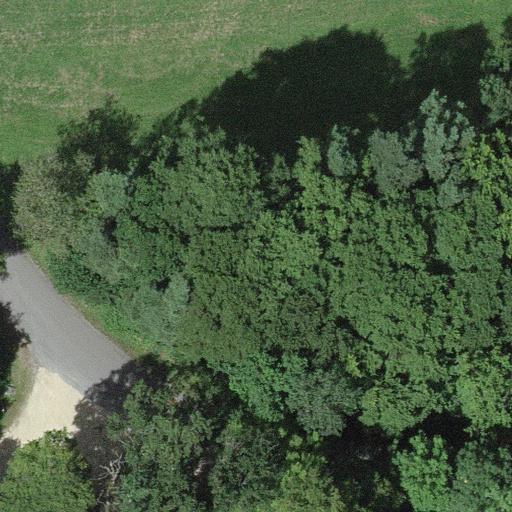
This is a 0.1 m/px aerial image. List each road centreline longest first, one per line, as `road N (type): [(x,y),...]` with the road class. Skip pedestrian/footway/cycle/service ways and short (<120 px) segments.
road 1 (unclassified): [(106,433),(375,469),(511,471)]
road 2 (track): [(0,291),(106,433)]
